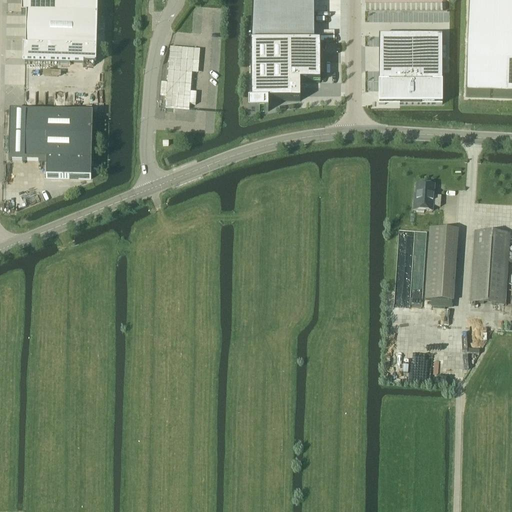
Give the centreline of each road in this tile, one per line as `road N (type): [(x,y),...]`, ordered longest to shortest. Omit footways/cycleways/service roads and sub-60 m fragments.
road 1 (tertiary): [(152,187),(267,144),(354,131)]
road 2 (unclassified): [(176,0),(153,58),(145,155),(152,187)]
road 3 (tertiary): [(0,247),(152,187)]
road 4 (tertiary): [(354,131),(511,138)]
road 5 (track): [(461,372),(457,511)]
road 6 (unclassified): [(353,0),(354,131)]
